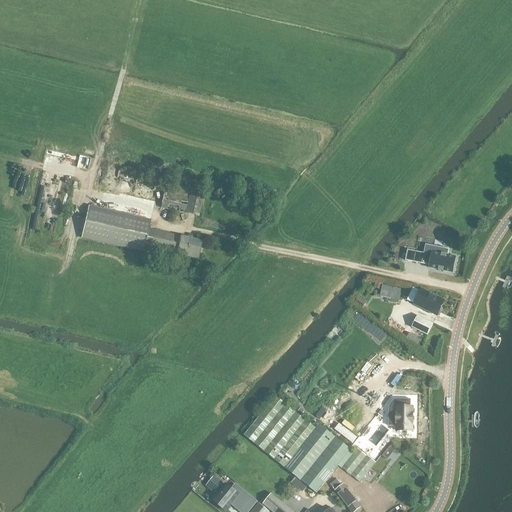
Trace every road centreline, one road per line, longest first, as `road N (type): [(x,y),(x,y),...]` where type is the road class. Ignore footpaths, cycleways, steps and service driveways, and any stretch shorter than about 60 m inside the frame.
road 1 (track): [(116,511),(233,379),(349,265)]
road 2 (tertiary): [(511,216),(474,282),(457,346),(453,470),(436,511)]
road 3 (track): [(340,262),(511,58)]
road 4 (track): [(90,196),(139,0)]
road 5 (track): [(167,226),(150,210),(90,196),(67,263)]
